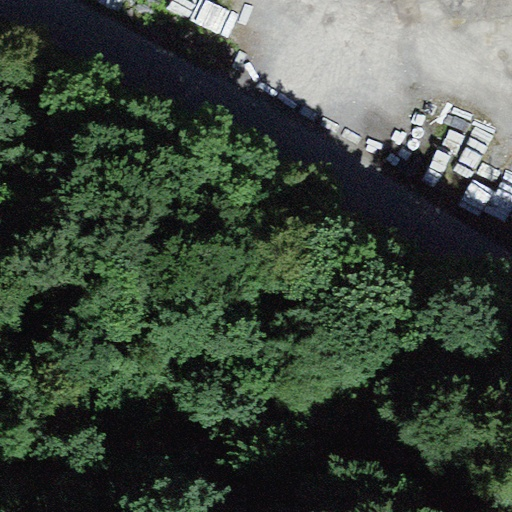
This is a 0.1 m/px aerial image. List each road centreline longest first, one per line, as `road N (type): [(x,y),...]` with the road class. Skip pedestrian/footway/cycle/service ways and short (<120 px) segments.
road 1 (track): [(371,511),(115,169),(0,73)]
road 2 (unclassified): [(0,45),(511,303)]
